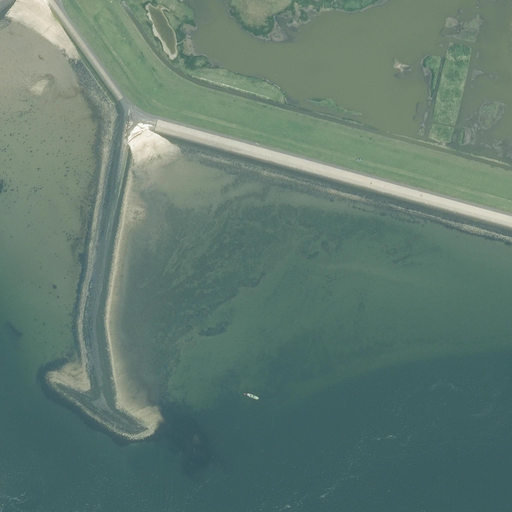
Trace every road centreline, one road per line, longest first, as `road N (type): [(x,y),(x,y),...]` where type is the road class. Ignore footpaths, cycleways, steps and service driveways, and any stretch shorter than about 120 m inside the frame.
road 1 (track): [(60,0),(137,109),(511,213)]
road 2 (track): [(511,199),(150,97),(77,0)]
